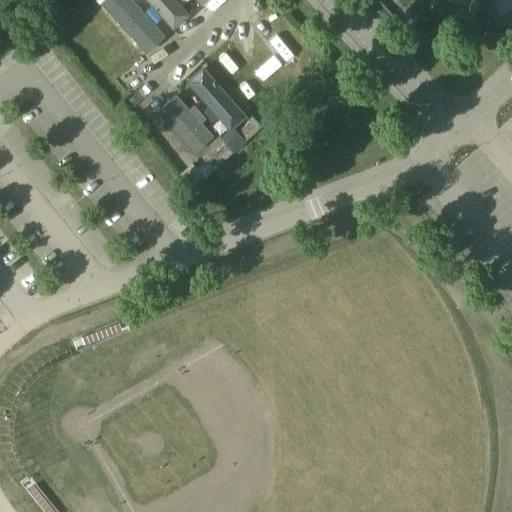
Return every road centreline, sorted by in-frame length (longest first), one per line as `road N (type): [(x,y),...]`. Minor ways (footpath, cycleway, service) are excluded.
road 1 (unclassified): [(422,162),(25,316),(0,341)]
road 2 (unclassified): [(451,133),(337,0)]
road 3 (unknown): [(239,0),(143,88)]
